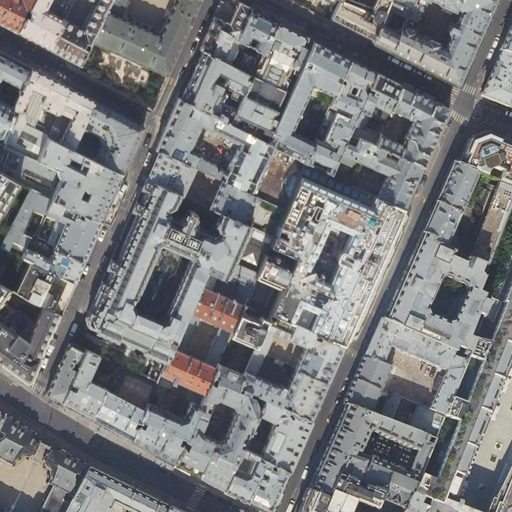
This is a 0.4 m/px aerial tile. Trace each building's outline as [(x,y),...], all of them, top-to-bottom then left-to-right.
[(0,0),(0,22),(18,32),(33,0),(0,0)] [(33,0),(18,32),(24,35),(39,43),(49,48),(64,20),(44,10),(48,0),(33,0)] [(85,54),(110,0),(88,0),(92,2),(93,2),(97,4),(95,8),(92,9),(90,13),(90,16),(83,30),(67,21),(67,18),(65,17),(64,20),(49,48),(63,55),(80,65),(85,54)] [(110,0),(85,54),(96,58),(101,47),(166,75),(170,67),(187,28),(199,0),(110,0)] [(220,0),(207,31),(199,49),(202,50),(252,76),(255,69),(253,68),(252,65),(256,55),(246,49),(247,48),(248,46),(247,45),(235,39),(249,8),(243,4),(234,0),(220,0)] [(330,18),(338,3),(332,0),(324,16),(330,19),(330,18)] [(339,0),(340,0),(338,3),(330,18),(340,23),(372,39),(388,1),(388,0),(339,0)] [(415,0),(412,9),(388,1),(372,39),(372,42),(457,85),(458,85),(478,40),(496,0),(415,0)] [(388,0),(388,1),(412,9),(415,0),(388,0)] [(262,53),(277,22),(263,15),(249,8),(235,39),(247,45),(248,44),(245,43),(249,35),(257,39),(254,47),(253,46),(252,48),(262,53)] [(498,50),(500,51),(511,55),(511,18),(509,27),(498,50)] [(294,31),(277,22),(262,53),(263,53),(259,60),(255,69),(252,76),(240,100),(235,110),(229,123),(267,142),(311,44),(307,40),(307,39),(307,37),(294,31)] [(313,40),(311,44),(267,142),(275,147),(305,161),(313,143),(296,134),(318,87),(334,95),(349,58),(331,49),(313,40)] [(247,48),(246,49),(256,55),(252,65),(253,68),(255,69),(259,60),(255,59),(257,55),(248,49),(247,48)] [(0,76),(21,87),(30,67),(0,50),(0,76)] [(240,100),(252,76),(202,50),(201,52),(192,73),(193,74),(186,85),(181,99),(229,123),(235,110),(220,102),(224,94),(224,91),(223,91),(225,87),(231,90),(230,94),(231,97),(237,100),(238,99),(240,100)] [(508,106),(511,96),(511,55),(500,51),(500,52),(493,69),(481,96),(487,98),(508,106)] [(325,137),(335,142),(332,149),(314,141),(313,143),(305,161),(309,163),(311,158),(328,165),(325,171),(330,173),(348,133),(358,110),(375,71),(360,64),(349,58),(334,95),(330,104),(348,112),(345,118),(335,114),(325,137)] [(11,108),(19,112),(16,117),(17,117),(4,146),(36,161),(47,137),(72,149),(82,126),(94,100),(63,84),(30,67),(21,87),(12,107),(11,108)] [(387,78),(375,71),(358,110),(374,117),(378,107),(389,111),(390,108),(401,85),(387,78)] [(401,85),(390,108),(412,119),(401,144),(388,139),(389,136),(380,132),(385,122),(374,117),(358,110),(348,133),(357,137),(358,136),(374,143),(373,144),(422,166),(434,140),(448,108),(422,95),(401,85)] [(165,125),(155,149),(158,150),(193,166),(221,179),(253,194),(258,182),(269,158),(270,158),(275,147),(267,142),(229,123),(181,99),(177,98),(165,125)] [(0,132),(9,113),(11,108),(12,107),(0,100),(0,132)] [(93,159),(121,173),(122,174),(131,154),(143,127),(142,126),(131,120),(116,112),(102,105),(94,100),(82,126),(97,134),(100,143),(93,159)] [(93,159),(72,149),(47,137),(36,161),(4,146),(17,117),(16,117),(9,113),(0,132),(0,172),(17,182),(23,186),(29,188),(100,222),(105,210),(121,173),(93,159)] [(463,150),(457,165),(483,175),(486,176),(488,171),(494,169),(502,172),(499,181),(511,185),(511,142),(511,143),(487,132),(468,139),(463,150)] [(413,187),(422,166),(373,144),(374,143),(358,136),(357,137),(348,133),(330,173),(329,176),(349,185),(359,161),(387,174),(376,197),(403,209),(413,187)] [(181,194),(193,166),(158,150),(152,164),(145,178),(179,194),(181,194)] [(269,244),(272,246),(294,256),(290,266),(270,312),(344,344),(359,310),(403,209),(376,197),(349,185),(329,176),(330,173),(325,171),(309,163),(305,161),(278,224),(290,229),(289,231),(290,232),(287,240),(273,235),(273,237),(269,244)] [(483,175),(457,165),(451,162),(446,175),(438,194),(464,205),(470,191),(475,193),(479,182),(483,175)] [(0,209),(17,182),(0,172),(0,209)] [(483,175),(479,182),(485,184),(488,177),(486,176),(483,175)] [(174,206),(179,194),(145,178),(143,184),(141,188),(134,206),(122,232),(113,253),(103,276),(91,303),(85,318),(85,321),(85,322),(86,324),(87,325),(88,326),(95,329),(95,331),(101,333),(100,336),(103,337),(104,335),(107,336),(106,338),(109,339),(110,337),(116,340),(117,338),(122,340),(121,341),(124,343),(133,347),(134,347),(137,348),(138,346),(143,348),(142,352),(149,355),(148,355),(149,358),(150,357),(152,361),(151,362),(152,364),(153,363),(151,366),(150,366),(147,373),(148,373),(147,376),(155,384),(158,376),(175,338),(206,269),(224,277),(225,275),(251,286),(259,269),(239,259),(237,256),(247,234),(250,226),(243,223),(218,212),(213,224),(214,229),(210,231),(195,225),(195,223),(195,222),(194,221),(194,220),(193,219),(194,216),(196,217),(198,213),(188,208),(187,210),(184,211),(183,214),(181,214),(179,214),(175,212),(177,207),(174,206)] [(492,178),(489,186),(496,188),(474,244),(456,236),(449,251),(487,266),(511,202),(511,185),(499,181),(492,178)] [(255,195),(253,194),(221,179),(208,207),(218,212),(243,223),(255,195)] [(29,188),(0,244),(0,246),(21,257),(31,239),(31,238),(23,234),(34,208),(64,222),(53,248),(82,261),(90,243),(100,222),(29,188)] [(436,198),(434,202),(459,214),(460,214),(464,205),(438,194),(436,198)] [(511,511),(511,202),(487,266),(477,292),(491,298),(483,317),(483,318),(489,320),(487,325),(487,326),(487,327),(496,330),(496,332),(496,333),(498,335),(496,339),(478,331),(477,333),(492,338),(487,351),(483,350),(481,354),(470,350),(467,357),(465,362),(458,380),(470,386),(466,397),(462,395),(459,396),(457,400),(451,398),(446,411),(454,414),(453,416),(453,417),(454,418),(452,424),(449,423),(448,419),(443,417),(437,434),(447,438),(441,455),(430,451),(412,494),(430,502),(455,511),(456,511),(457,511),(452,509),(457,494),(476,446),(491,408),(507,368),(511,356),(511,319),(496,314),(511,273),(511,435),(508,445),(494,482),(503,485),(511,489),(511,498),(506,511),(501,511),(503,509),(487,503),(477,498),(470,511),(511,511)] [(432,243),(449,251),(456,236),(458,230),(453,228),(459,214),(434,202),(426,220),(420,233),(434,238),(432,243)] [(252,236),(247,234),(237,256),(239,259),(259,269),(269,244),(273,237),(255,228),(252,236)] [(391,299),(382,320),(456,351),(467,357),(470,350),(475,339),(469,337),(478,315),(483,317),(491,298),(477,292),(487,266),(449,251),(432,243),(434,238),(420,233),(399,281),(391,299)] [(31,239),(21,257),(72,284),(78,272),(82,261),(53,248),(31,239)] [(229,336),(249,344),(249,343),(255,346),(270,312),(290,266),(282,262),(282,261),(282,260),(281,259),(281,258),(277,256),(277,257),(274,256),(273,258),(268,256),(272,246),(269,244),(259,269),(251,286),(229,336)] [(21,257),(0,246),(0,282),(9,288),(17,306),(28,300),(34,302),(40,305),(59,314),(66,298),(72,284),(21,257)] [(229,336),(251,286),(225,275),(224,277),(206,269),(175,338),(185,342),(193,324),(195,325),(199,316),(220,325),(204,362),(216,367),(217,363),(226,344),(228,339),(229,336)] [(0,282),(0,340),(16,307),(3,298),(9,288),(0,282)] [(31,378),(59,314),(40,305),(34,302),(31,308),(28,314),(27,314),(28,314),(21,308),(20,308),(17,306),(16,307),(0,340),(0,362),(24,380),(25,380),(27,380),(29,380),(31,378)] [(270,312),(255,346),(254,349),(264,353),(272,335),(271,335),(273,331),(304,345),(294,367),(327,382),(335,363),(344,344),(270,312)] [(465,362),(453,357),(456,351),(382,320),(380,319),(362,360),(342,404),(345,405),(390,422),(399,397),(381,390),(392,367),(383,363),(390,347),(445,371),(428,409),(418,405),(407,429),(428,437),(434,440),(437,434),(443,417),(446,411),(451,398),(458,380),(465,362)] [(185,342),(175,338),(158,376),(169,381),(171,378),(194,388),(189,401),(192,400),(199,404),(216,367),(204,362),(181,352),(185,342)] [(84,353),(85,350),(86,349),(74,343),(69,343),(68,343),(67,345),(84,353)] [(61,402),(77,369),(84,353),(67,345),(56,368),(45,394),(51,398),(55,400),(56,399),(61,402)] [(256,372),(264,353),(254,349),(243,374),(238,385),(250,391),(264,397),(281,405),(283,402),(289,404),(287,408),(311,419),(319,401),(327,382),(294,367),(284,390),(282,389),(283,387),(283,386),(281,386),(280,386),(279,387),(253,375),(255,372),(256,372)] [(77,369),(61,402),(91,418),(105,387),(87,379),(95,360),(113,367),(115,363),(85,350),(84,353),(77,369)] [(273,363),(281,366),(283,362),(275,358),(273,363)] [(217,363),(216,367),(199,404),(174,462),(183,468),(198,475),(199,476),(211,448),(236,459),(239,453),(242,447),(243,445),(249,431),(250,430),(257,414),(259,408),(256,407),(257,406),(257,405),(256,403),(256,401),(255,399),(254,398),(253,397),(250,396),(248,396),(250,391),(238,385),(243,374),(217,363)] [(147,401),(155,384),(124,370),(114,393),(105,388),(105,387),(91,418),(113,430),(130,439),(147,401)] [(287,408),(281,405),(264,397),(259,408),(257,414),(274,422),(272,425),(271,425),(269,425),(269,427),(269,429),(271,429),(264,445),(253,440),(256,433),(250,430),(249,431),(243,445),(242,447),(265,458),(271,461),(275,463),(289,470),(297,450),(303,436),(311,419),(287,408)] [(192,400),(189,401),(183,415),(179,416),(147,401),(130,439),(150,450),(174,462),(199,404),(192,400)] [(407,429),(390,422),(345,405),(326,445),(308,486),(329,495),(335,478),(341,466),(355,471),(381,482),(404,491),(406,486),(411,487),(408,493),(411,494),(412,494),(430,451),(432,446),(426,443),(428,437),(407,429)] [(35,434),(5,414),(0,423),(0,459),(11,465),(12,463),(13,461),(16,459),(18,457),(21,457),(24,456),(25,457),(26,457),(27,457),(28,457),(29,456),(30,455),(31,455),(33,455),(34,456),(35,455),(34,454),(39,445),(40,445),(41,444),(36,441),(35,441),(34,439),(34,437),(34,435),(35,434)] [(57,449),(56,450),(55,450),(53,450),(48,447),(48,448),(48,449),(48,450),(48,451),(44,459),(44,458),(43,460),(44,461),(45,464),(45,465),(44,466),(47,468),(48,469),(49,471),(49,472),(50,475),(51,477),(50,479),(50,481),(49,482),(49,484),(49,485),(50,484),(54,486),(40,511),(65,511),(89,468),(58,448),(58,449),(57,449)] [(242,447),(239,453),(251,459),(247,470),(243,471),(244,470),(236,466),(235,468),(233,467),(224,488),(233,492),(246,499),(254,482),(259,471),(265,458),(242,447)] [(236,459),(211,448),(199,476),(211,482),(224,488),(233,467),(236,459)] [(269,466),(271,461),(265,458),(259,471),(263,473),(259,484),(254,482),(246,499),(259,506),(270,511),(280,489),(289,470),(275,463),(273,468),(269,466)] [(336,511),(355,471),(341,466),(329,495),(308,486),(296,511),(336,511)] [(111,478),(89,468),(65,511),(107,511),(113,502),(114,503),(114,502),(134,511),(165,511),(168,507),(169,507),(143,494),(111,478)] [(368,511),(381,482),(355,471),(336,511),(368,511)] [(393,511),(396,506),(381,482),(368,511),(393,511)] [(408,493),(404,491),(381,482),(396,506),(393,511),(404,511),(411,494),(408,493)] [(425,511),(430,502),(412,494),(411,494),(404,511),(425,511)] [(455,511),(430,502),(425,511),(455,511)]
